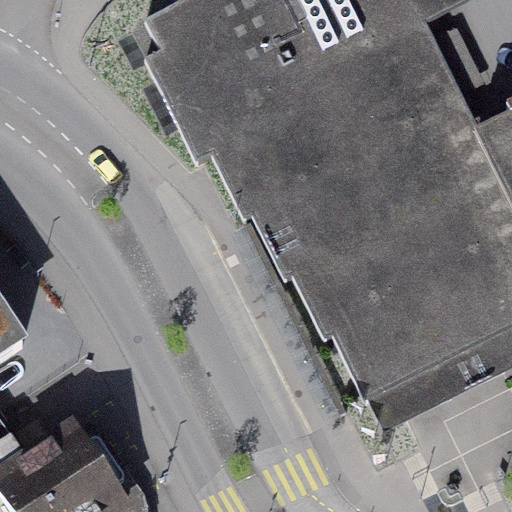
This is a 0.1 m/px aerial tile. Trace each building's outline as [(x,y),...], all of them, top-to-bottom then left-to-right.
[(464,358),(511,333),(511,116),(503,121),(507,129),(504,131),(511,147),(511,165),(493,175),(418,23),(429,18),(440,0),(197,0),(141,28),(158,60),(141,68),(193,171),(209,163),(241,228),(249,224),(251,228),(281,288),(289,284),(321,349),(329,345),(361,409),(464,358)] [(251,228),(230,238),(324,426),(345,415),(281,288),(251,228)] [(0,363),(22,350),(0,316),(0,363)] [(0,457),(11,450),(0,432),(0,457)] [(121,511),(123,511),(73,437),(0,485),(0,505),(4,511),(121,511)]
